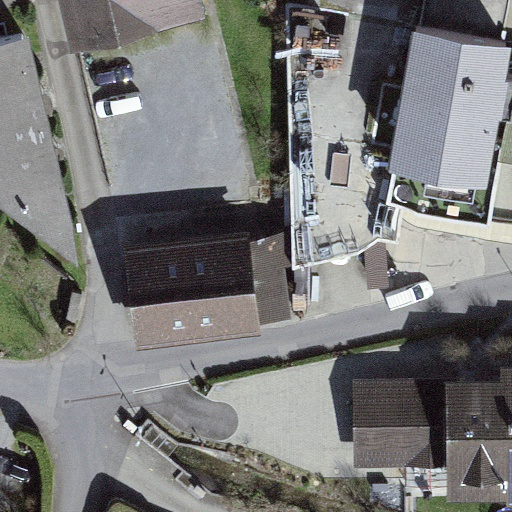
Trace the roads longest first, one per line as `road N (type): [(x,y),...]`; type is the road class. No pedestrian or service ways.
road 1 (residential): [(96,377),(511,291)]
road 2 (residential): [(86,444),(204,511)]
